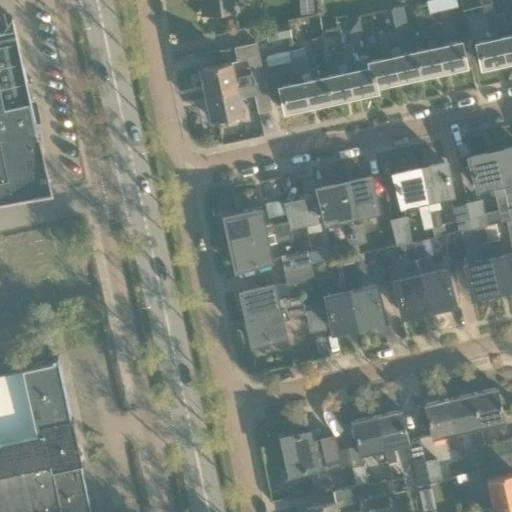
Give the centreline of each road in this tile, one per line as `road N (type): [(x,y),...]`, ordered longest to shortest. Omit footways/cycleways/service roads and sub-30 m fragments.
road 1 (residential): [(186,168),(314,142),(361,142),(511,107)]
road 2 (primary): [(207,511),(137,189)]
road 3 (residential): [(239,400),(511,342)]
road 4 (residential): [(239,400),(187,210),(186,168)]
road 5 (primary): [(137,189),(96,0)]
road 6 (residential): [(186,168),(169,134),(147,0)]
road 7 (unclassified): [(0,219),(137,189)]
